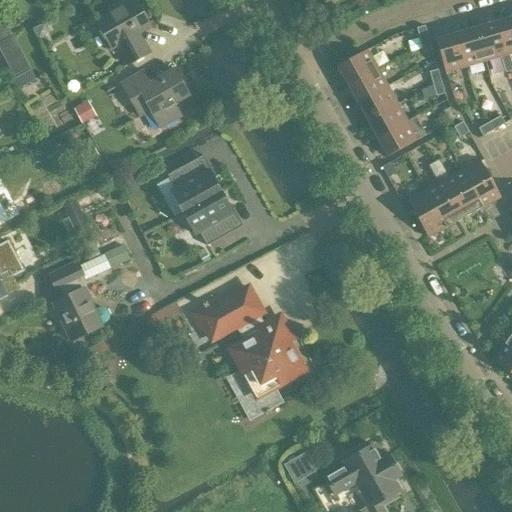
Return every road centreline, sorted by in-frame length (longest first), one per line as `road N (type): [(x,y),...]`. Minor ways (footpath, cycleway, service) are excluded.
road 1 (tertiary): [(511,433),(297,65)]
road 2 (residential): [(457,0),(372,25),(297,65)]
